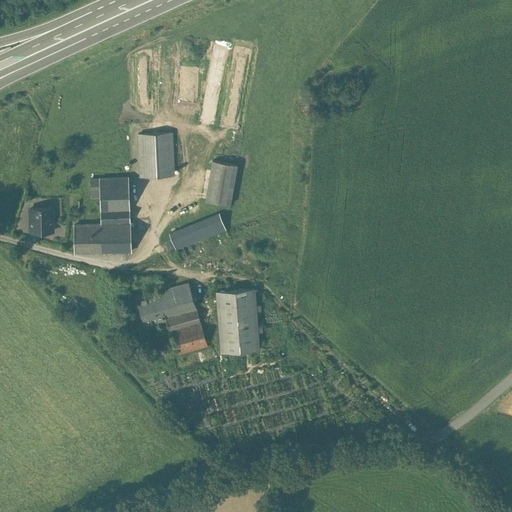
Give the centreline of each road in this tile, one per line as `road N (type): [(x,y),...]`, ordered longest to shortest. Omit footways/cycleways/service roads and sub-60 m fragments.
road 1 (track): [(424,441),(251,280),(118,265)]
road 2 (unclassified): [(434,440),(212,479),(138,511)]
